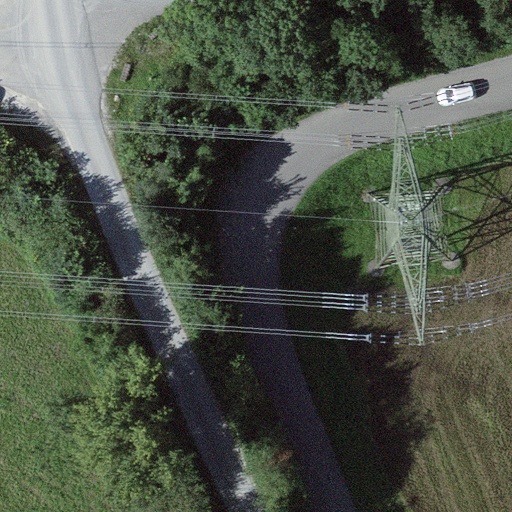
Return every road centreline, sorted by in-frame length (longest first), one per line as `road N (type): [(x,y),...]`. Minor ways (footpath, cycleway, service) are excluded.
road 1 (unclassified): [(347,511),(265,297),(273,190),(303,159),(350,136),(511,81)]
road 2 (unclassified): [(263,511),(132,243),(60,25)]
